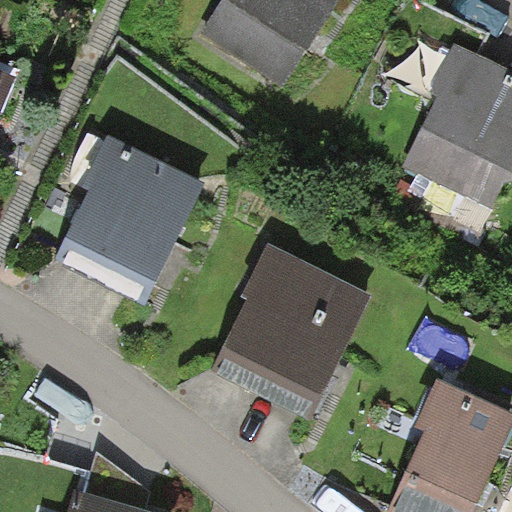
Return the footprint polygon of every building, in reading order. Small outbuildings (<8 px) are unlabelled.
[(331,0),(218,0),(195,37),(276,88),(331,0)] [(511,157),(511,86),(445,50),(382,165),(478,218),(511,157)] [(188,195),(97,149),(49,243),(140,289),(188,195)] [(356,302),(256,256),(209,358),(310,403),(356,302)] [(493,429),(430,397),(393,472),(455,503),(493,429)] [(137,511),(77,495),(71,511),(137,511)]
